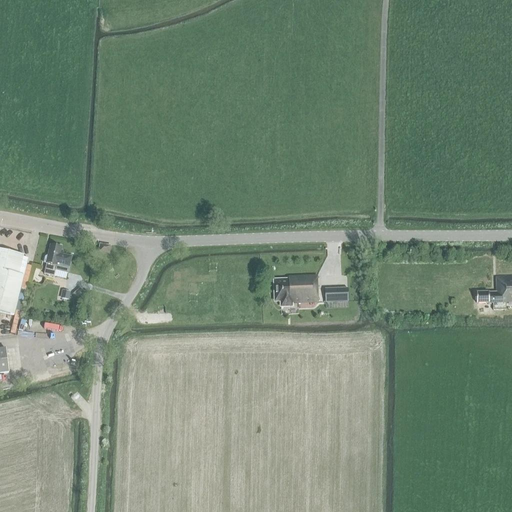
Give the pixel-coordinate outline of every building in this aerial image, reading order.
[(59,255),(60,249),(50,246),(48,257),(45,258),(44,264),(46,264),(44,275),(53,277),(55,271),(67,274),(71,258),(59,255)] [(0,250),(0,313),(13,317),(23,277),(18,276),(23,256),(0,250)] [(317,303),(317,277),(288,278),(288,281),(274,282),(275,302),(280,302),(280,307),(292,307),(291,304),(317,303)] [(511,306),(511,277),(495,278),(496,294),(488,294),(488,293),(476,294),(476,304),(488,304),(492,304),(492,311),(506,310),(505,307),(511,306)] [(76,300),(84,292),(80,288),(72,296),(76,300)] [(68,301),(70,293),(61,291),(60,299),(68,301)] [(42,338),(55,337),(55,332),(43,333),(43,329),(56,328),(55,323),(41,324),(42,338)] [(0,350),(0,374),(8,374),(5,350),(0,350)]
